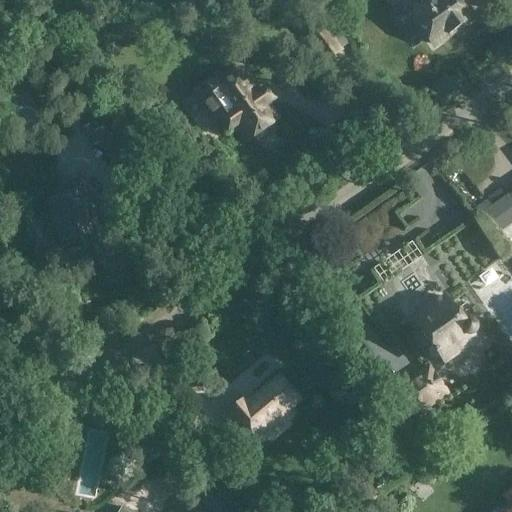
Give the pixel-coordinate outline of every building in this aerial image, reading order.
[(407,0),(386,0),(391,7),(399,2),(410,18),(412,16),(432,44),(437,45),(442,42),(442,39),(467,21),(456,5),(459,2),(457,0),(420,0),(412,6),(407,0)] [(226,23),(209,24),(210,34),(218,34),(218,39),(227,39),(226,23)] [(323,29),(310,38),(325,59),(338,50),(323,29)] [(196,92),(217,122),(219,121),(227,132),(238,124),(246,137),(251,134),(258,142),(274,131),(268,122),(273,118),(264,106),(270,102),(262,91),(256,94),(248,82),(240,88),(229,72),(218,80),(216,78),(196,92)] [(96,132),(92,124),(84,128),(95,146),(102,142),(115,163),(124,158),(105,127),(96,132)] [(82,240),(81,237),(97,232),(94,223),(99,221),(98,216),(98,212),(97,207),(94,204),(92,199),(88,200),(85,191),(48,202),(51,212),(44,214),(51,235),(57,233),(61,247),(82,240)] [(464,324),(445,296),(427,309),(412,320),(419,330),(418,330),(430,347),(429,348),(428,349),(428,350),(427,352),(428,353),(428,355),(429,356),(430,357),(432,358),(434,358),(435,357),(437,357),(440,361),(473,338),(470,333),(471,333),(472,332),(473,331),(473,330),(473,328),(473,327),(473,326),(472,325),(472,324),(470,323),(469,323),(468,323),(467,323),(466,323),(465,323),(464,324)] [(449,397),(428,367),(392,391),(412,421),(449,397)] [(267,389),(246,406),(243,401),(223,418),(244,444),(296,401),(291,394),(291,391),(287,386),(284,386),(278,379),(275,382),(272,382),(267,386),(267,389)] [(203,426),(201,423),(202,422),(193,411),(178,424),(189,437),(203,426)] [(160,444),(167,451),(159,461),(169,470),(184,454),(166,438),(160,444)] [(213,481),(196,497),(205,507),(223,491),(213,481)]
